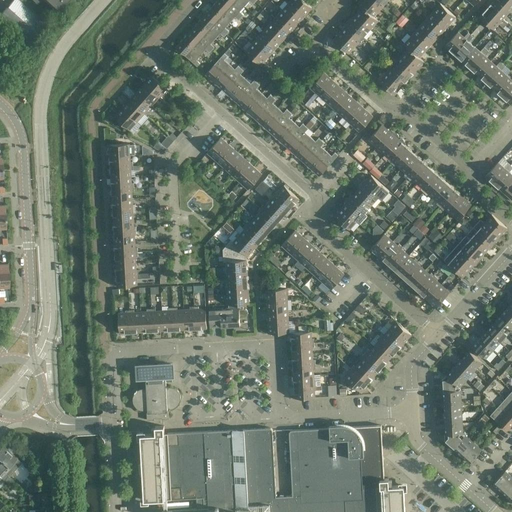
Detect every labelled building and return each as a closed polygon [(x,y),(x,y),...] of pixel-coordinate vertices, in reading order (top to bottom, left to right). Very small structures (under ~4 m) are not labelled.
[(45,24),(31,11),(18,0),(13,0),(0,15),(30,42),(45,24)] [(32,0),(37,4),(40,0),(45,0),(58,11),(67,0),(32,0)] [(241,17),(221,0),(218,0),(213,7),(230,22),(235,17),(239,20),(241,17)] [(245,6),(237,0),(221,0),(241,17),(244,14),(240,11),(245,6)] [(303,0),(291,0),(289,2),(304,16),(312,7),(303,0)] [(381,8),(371,0),(360,0),(358,3),(378,21),(378,20),(374,16),(381,8)] [(388,0),(387,0),(371,0),(381,8),(388,0)] [(508,13),(494,0),(487,9),(505,25),(508,23),(503,18),(508,13)] [(511,2),(509,0),(494,0),(508,13),(511,8),(511,2)] [(289,2),(282,10),(297,24),(304,16),(289,2)] [(378,21),(358,3),(362,7),(355,15),(370,29),(378,21)] [(440,3),(433,12),(448,25),(456,17),(440,3)] [(230,22),(213,7),(206,15),(227,34),(229,31),(225,28),(230,22)] [(505,25),(487,9),(479,17),(493,29),(498,23),(503,28),(505,25)] [(297,24),(282,10),(275,18),(290,32),(297,24)] [(448,25),(433,12),(426,20),(441,33),(448,25)] [(402,13),(397,21),(405,26),(410,18),(402,13)] [(227,34),(206,15),(198,23),(216,38),(220,33),(224,36),(227,34)] [(370,29),(355,15),(351,20),(349,18),(346,22),(363,37),(370,29)] [(290,32),(275,18),(267,26),(282,40),(290,32)] [(441,33),(426,20),(418,28),(433,41),(441,33)] [(363,37),(346,22),(343,25),(345,26),(341,31),(356,45),(363,37)] [(216,38),(198,23),(191,31),(212,50),(215,47),(211,44),(216,38)] [(267,26),(260,35),(275,48),(282,40),(267,26)] [(418,28),(411,36),(426,49),(433,41),(418,28)] [(212,50),(191,31),(184,39),(201,55),(206,49),(210,52),(212,50)] [(356,45),(341,31),(333,40),(348,53),(356,45)] [(458,32),(446,45),(454,53),(471,34),(468,32),(464,37),(458,32)] [(471,34),(454,53),(462,60),(474,46),(469,41),(473,37),(471,34)] [(275,48),(260,35),(253,43),(268,56),(275,48)] [(426,49),(411,36),(404,44),(423,62),(424,61),(419,57),(426,49)] [(201,55),(184,39),(176,47),(197,66),(200,63),(197,60),(201,55)] [(253,43),(245,51),(260,65),(268,56),(253,43)] [(423,62),(404,44),(408,48),(401,56),(416,70),(423,62)] [(474,46),(462,60),(470,67),(487,49),(484,47),(480,51),(474,46)] [(224,53),(206,74),(214,81),(229,64),(224,59),(228,56),(232,51),(229,48),(224,53)] [(487,49),(470,67),(478,75),(490,61),(485,56),(489,51),(487,49)] [(395,59),(392,63),(409,78),(416,70),(401,56),(397,61),(395,59)] [(490,61),(478,75),(486,82),(503,63),(500,61),(496,66),(490,61)] [(409,78),(392,63),(389,66),(391,67),(387,72),(402,86),(409,78)] [(503,63),(486,82),(494,89),(507,75),(501,70),(505,66),(503,63)] [(229,64),(214,81),(222,89),(241,68),(238,65),(235,69),(229,64)] [(241,68),(222,89),(230,96),(246,78),(240,74),(244,70),(241,68)] [(324,72),(310,87),(318,95),(332,80),(324,72)] [(387,72),(379,81),(394,94),(402,86),(387,72)] [(166,89),(151,75),(144,83),(159,97),(166,89)] [(511,80),(507,75),(494,89),(502,96),(511,85),(511,80)] [(246,78),(230,96),(238,103),(257,82),(254,80),(251,83),(246,78)] [(332,80),(318,95),(327,102),(340,87),(332,80)] [(257,82),(238,103),(246,110),(262,93),(257,88),(260,85),(257,82)] [(159,97),(144,83),(137,92),(152,105),(159,97)] [(511,85),(502,96),(511,104),(511,102),(511,85)] [(340,87),(327,102),(335,109),(348,94),(340,87)] [(152,105),(137,92),(129,100),(144,113),(152,105)] [(262,93),(246,110),(254,118),(273,97),(270,94),(267,98),(262,93)] [(187,104),(191,99),(185,94),(182,98),(187,104)] [(348,94),(335,109),(343,116),(356,101),(348,94)] [(273,97),(254,118),(262,125),(278,107),(273,103),(276,99),(273,97)] [(144,113),(129,100),(122,108),(137,121),(144,113)] [(356,101),(343,116),(351,124),(364,109),(356,101)] [(278,107),(262,125),(270,132),(289,111),(287,109),(283,112),(278,107)] [(137,121),(122,108),(114,116),(130,130),(137,121)] [(364,109),(351,124),(359,131),(373,116),(364,109)] [(289,111),(270,132),(279,139),(294,122),(289,117),(292,114),(289,111)] [(179,125),(184,130),(189,124),(184,120),(179,125)] [(294,122),(279,139),(287,146),(305,125),(303,123),(299,127),(294,122)] [(368,139),(376,147),(390,132),(382,124),(368,139)] [(305,125),(287,146),(295,154),(310,136),(305,132),(308,128),(305,125)] [(174,141),(177,137),(172,132),(169,136),(174,141)] [(390,132),(376,147),(385,154),(398,139),(390,132)] [(310,136),(295,154),(303,161),(322,140),(319,137),(315,141),(310,136)] [(221,137),(207,152),(215,160),(229,145),(221,137)] [(398,139),(385,154),(389,158),(388,160),(391,163),(406,146),(398,139)] [(322,140),(303,161),(311,168),(326,151),(321,146),(324,142),(322,140)] [(109,144),(110,156),(130,155),(129,143),(124,144),(124,141),(117,141),(117,144),(109,144)] [(229,145),(215,160),(224,167),(237,152),(229,145)] [(406,146),(391,163),(394,166),(396,164),(401,169),(414,153),(406,146)] [(354,153),(362,160),(367,155),(359,148),(354,153)] [(326,151),(311,168),(319,176),(338,155),(335,152),(332,155),(326,151)] [(237,152),(224,167),(232,174),(245,159),(237,152)] [(414,153),(401,169),(405,173),(404,174),(407,177),(422,161),(414,153)] [(130,155),(110,156),(110,166),(133,165),(133,161),(130,161),(130,155)] [(367,157),(363,162),(391,189),(398,182),(394,179),(392,181),(367,157)] [(245,159),(232,174),(240,181),(253,166),(245,159)] [(422,161),(407,177),(411,180),(412,179),(417,183),(430,168),(422,161)] [(498,162),(486,176),(494,183),(511,165),(508,163),(504,167),(498,162)] [(133,165),(110,166),(111,177),(131,176),(131,170),(133,170),(133,165)] [(511,166),(511,165),(494,183),(508,196),(511,191),(511,174),(509,172),(511,168),(511,166)] [(253,166),(240,181),(248,189),(262,174),(253,166)] [(430,168),(417,183),(422,187),(420,189),(423,192),(439,175),(430,168)] [(386,188),(371,175),(366,180),(365,178),(362,182),(379,197),(386,188)] [(439,175),(423,192),(427,195),(428,193),(433,198),(447,182),(439,175)] [(131,176),(111,177),(111,188),(134,187),(134,183),(131,183),(131,176)] [(379,197),(362,182),(359,185),(361,187),(356,191),(371,205),(379,197)] [(447,182),(433,198),(438,202),(436,203),(440,206),(455,190),(447,182)] [(278,188),(274,192),(291,207),(299,198),(284,185),(279,190),(278,188)] [(134,187),(111,188),(112,199),(132,198),(132,191),(134,191),(134,187)] [(455,190),(440,206),(443,209),(444,208),(449,212),(463,197),(455,190)] [(371,205),(356,191),(352,196),(350,195),(347,198),(364,213),(371,205)] [(227,196),(236,203),(239,200),(230,192),(227,196)] [(291,207),(274,192),(272,195),(273,197),(269,202),(284,215),(291,207)] [(410,204),(415,199),(408,193),(403,198),(410,204)] [(463,197),(449,212),(458,220),(471,204),(463,197)] [(132,198),(112,199),(113,210),(135,209),(135,204),(133,204),(132,198)] [(364,213),(347,198),(344,201),(346,203),(342,208),(357,221),(364,213)] [(263,204),(259,209),(276,224),(284,215),(269,202),(265,206),(263,204)] [(150,217),(158,218),(158,207),(150,206),(150,217)] [(357,221),(342,208),(334,216),(349,229),(357,221)] [(393,208),(387,215),(392,220),(399,214),(393,208)] [(412,220),(417,215),(409,208),(404,213),(412,220)] [(135,209),(113,210),(113,221),(133,220),(133,213),(135,213),(135,209)] [(276,224),(259,209),(257,211),(259,213),(254,218),(269,232),(276,224)] [(492,214),(484,223),(499,236),(507,228),(492,214)] [(248,221),(244,225),(261,240),(269,232),(254,218),(250,222),(248,221)] [(372,231),(379,236),(389,223),(383,218),(372,231)] [(421,218),(410,227),(419,238),(430,229),(421,218)] [(133,220),(113,221),(114,231),(136,230),(136,226),(134,226),(133,220)] [(484,223),(477,231),(494,246),(497,242),(495,241),(499,236),(484,223)] [(261,240),(244,225),(243,227),(244,229),(240,233),(238,232),(237,233),(254,249),(261,240)] [(435,240),(442,233),(437,228),(430,235),(435,240)] [(136,230),(114,231),(114,242),(135,241),(134,235),(137,235),(136,230)] [(295,230),(281,245),(290,252),(303,237),(295,230)] [(477,231),(470,239),(485,252),(489,247),(491,249),(494,246),(477,231)] [(254,249),(237,233),(235,235),(237,237),(233,242),(231,240),(223,249),(246,257),(254,249)] [(384,233),(371,249),(379,256),(393,241),(384,233)] [(303,237),(290,252),(298,260),(312,245),(303,237)] [(369,247),(372,244),(366,239),(363,242),(369,247)] [(470,239),(463,247),(479,262),(482,259),(481,257),(485,252),(470,239)] [(135,241),(114,242),(115,253),(138,252),(137,248),(135,248),(135,241)] [(393,241),(379,256),(387,263),(402,246),(399,244),(397,245),(393,241)] [(312,245),(298,260),(306,267),(320,252),(312,245)] [(402,246),(387,263),(395,271),(409,255),(404,251),(406,249),(402,246)] [(463,247),(455,255),(470,268),(475,264),(477,265),(479,262),(463,247)] [(246,257),(223,249),(223,261),(226,261),(226,267),(224,267),(224,270),(247,269),(246,257)] [(138,252),(115,253),(116,264),(136,263),(135,257),(138,256),(138,252)] [(320,252),(306,267),(314,274),(328,259),(320,252)] [(409,255),(395,271),(403,278),(418,261),(415,258),(413,260),(409,255)] [(455,255),(448,263),(463,277),(470,268),(455,255)] [(328,259),(314,274),(322,281),(336,266),(328,259)] [(418,261),(403,278),(411,285),(425,270),(420,266),(422,264),(418,261)] [(151,262),(151,272),(160,272),(160,262),(151,262)] [(136,263),(116,264),(116,275),(139,274),(139,269),(136,269),(136,263)] [(8,264),(0,264),(0,288),(10,288),(8,264)] [(336,266),(322,281),(331,289),(344,274),(336,266)] [(247,269),(224,270),(224,272),(227,272),(227,278),(225,278),(225,282),(247,280),(247,269)] [(425,270),(411,285),(419,292),(435,275),(431,272),(430,274),(425,270)] [(139,274),(116,275),(117,286),(137,285),(137,278),(139,278),(139,274)] [(435,275),(419,292),(427,300),(441,284),(436,280),(438,278),(435,275)] [(247,280),(225,282),(225,287),(227,287),(228,293),(248,292),(247,280)] [(441,284),(427,300),(436,307),(449,292),(441,284)] [(266,289),(267,300),(287,299),(287,288),(266,289)] [(248,292),(228,293),(228,305),(243,304),(249,304),(248,292)] [(372,310),(377,304),(367,294),(359,303),(368,310),(370,308),(372,310)] [(287,299),(267,300),(268,311),(288,310),(287,299)] [(368,310),(359,303),(354,309),(361,315),(366,309),(367,311),(368,310)] [(227,309),(221,309),(222,326),(240,325),(240,319),(244,318),(246,318),(248,316),(248,313),(247,311),(245,309),(243,309),(243,304),(228,305),(229,308),(226,308),(227,309)] [(190,309),(184,309),(185,330),(196,329),(194,306),(190,307),(190,309)] [(199,306),(194,306),(196,329),(207,328),(206,308),(199,308),(199,306)] [(511,309),(509,306),(502,314),(511,323),(511,309)] [(177,307),(173,308),(174,330),(185,330),(184,309),(177,310),(177,307)] [(155,308),(151,309),(152,331),(163,331),(162,310),(156,311),(155,308)] [(168,310),(162,310),(163,331),(174,330),(173,308),(168,308),(168,310)] [(209,309),(210,327),(214,327),(214,330),(222,329),(222,326),(221,309),(221,308),(209,309)] [(147,311),(140,312),(141,332),(152,331),(151,309),(147,309),(147,311)] [(119,333),(131,332),(129,310),(125,310),(125,312),(118,313),(119,333)] [(134,310),(129,310),(131,332),(141,332),(140,312),(134,312),(134,310)] [(288,310),(268,311),(268,322),(288,321),(288,310)] [(511,328),(511,323),(502,314),(494,322),(507,334),(511,328)] [(288,321),(268,322),(269,333),(289,332),(288,321)] [(396,321),(389,329),(404,343),(411,334),(396,321)] [(507,334),(494,322),(487,330),(500,342),(507,334)] [(383,332),(380,336),(397,351),(404,343),(389,329),(384,334),(383,332)] [(500,342),(487,330),(480,339),(493,350),(500,342)] [(291,332),(291,333),(292,343),(314,342),(314,338),(312,338),(311,331),(291,332)] [(397,351),(380,336),(377,339),(379,341),(374,345),(389,359),(397,351)] [(493,350),(480,339),(473,347),(486,358),(493,350)] [(314,342),(292,343),(292,354),(313,353),(312,347),(315,347),(314,342)] [(368,348),(365,352),(382,367),(389,359),(374,345),(370,350),(368,348)] [(482,362),(469,351),(462,359),(475,371),(482,362)] [(382,367),(365,352),(362,355),(364,357),(360,361),(375,375),(382,367)] [(313,353),(292,354),(293,365),(316,364),(315,360),(313,360),(313,353)] [(475,371),(462,359),(455,367),(467,379),(475,371)] [(354,364),(351,368),(368,383),(375,375),(360,361),(356,366),(354,364)] [(142,383),(142,388),(138,390),(135,392),(133,396),(133,400),(134,404),(137,407),(140,409),(144,410),(147,410),(148,411),(147,412),(147,420),(154,419),(154,418),(162,418),(162,419),(169,419),(169,411),(168,411),(168,409),(171,409),(174,408),(178,405),(180,402),(181,399),(181,395),(179,392),(176,389),(173,387),(169,387),(166,387),(166,381),(172,381),(172,371),(171,364),(165,364),(165,363),(157,364),(157,365),(153,365),(153,364),(145,364),(145,365),(139,366),(139,373),(140,383),(142,383)] [(316,364),(293,365),(293,376),(314,375),(313,368),(316,368),(316,364)] [(467,379),(455,367),(447,376),(449,377),(460,387),(460,386),(467,379)] [(368,383),(351,368),(348,371),(350,372),(345,378),(360,391),(368,383)] [(314,375),(293,376),(294,387),(317,386),(316,381),(314,381),(314,375)] [(439,392),(443,392),(443,391),(461,390),(460,387),(449,377),(447,379),(443,379),(443,387),(439,387),(439,392)] [(317,386),(294,387),(295,398),(315,397),(315,390),(317,390),(317,386)] [(443,391),(443,392),(444,401),(461,400),(461,390),(443,391)] [(511,405),(505,399),(498,407),(511,419),(511,405)] [(461,400),(444,401),(444,412),(462,411),(461,400)] [(511,419),(498,407),(490,415),(507,430),(511,424),(511,419)] [(462,411),(444,412),(445,423),(462,422),(462,411)] [(462,422),(445,423),(446,434),(448,434),(463,433),(462,422)] [(276,496),(273,430),(269,427),(238,429),(207,431),(203,434),(178,436),(176,433),(164,433),(164,426),(155,426),(155,433),(142,434),(146,500),(161,499),(162,511),(404,511),(403,485),(389,486),(389,478),(384,479),(381,425),(290,430),(289,434),(292,495),(276,496)] [(448,434),(448,437),(445,440),(451,445),(448,448),(451,452),(454,448),(465,435),(463,433),(448,434)] [(454,448),(462,455),(473,442),(465,435),(454,448)] [(473,442),(462,455),(470,463),(482,450),(473,442)] [(22,463),(17,458),(2,445),(0,447),(0,459),(0,460),(0,467),(6,474),(8,475),(9,476),(22,463)] [(8,475),(6,474),(0,467),(0,476),(4,480),(8,475)] [(511,477),(505,471),(494,484),(502,491),(511,479),(511,477)] [(511,479),(502,491),(510,499),(511,497),(511,496),(511,495),(511,479)]
